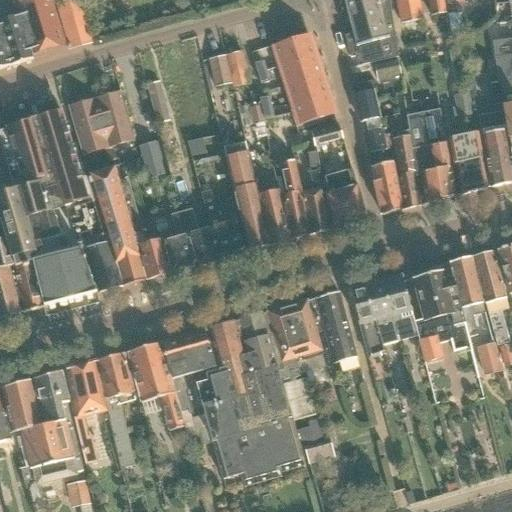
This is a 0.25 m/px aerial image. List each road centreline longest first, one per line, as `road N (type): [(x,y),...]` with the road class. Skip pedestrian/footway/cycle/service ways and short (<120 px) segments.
road 1 (residential): [(380,246),(0,354)]
road 2 (residential): [(294,0),(0,83)]
road 3 (residential): [(380,246),(314,0)]
road 4 (residential): [(511,213),(380,246)]
